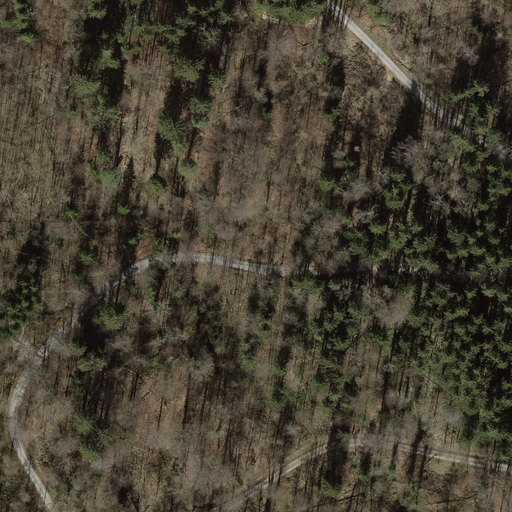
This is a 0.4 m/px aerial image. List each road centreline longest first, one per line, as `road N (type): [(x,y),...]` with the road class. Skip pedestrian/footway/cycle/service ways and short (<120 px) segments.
road 1 (track): [(511,272),(328,264),(201,266),(119,278),(27,362)]
road 2 (track): [(209,511),(332,446),(383,442),(511,469)]
road 3 (track): [(320,0),(401,78),(511,161)]
road 4 (track): [(27,362),(13,421),(21,456),(54,511)]
